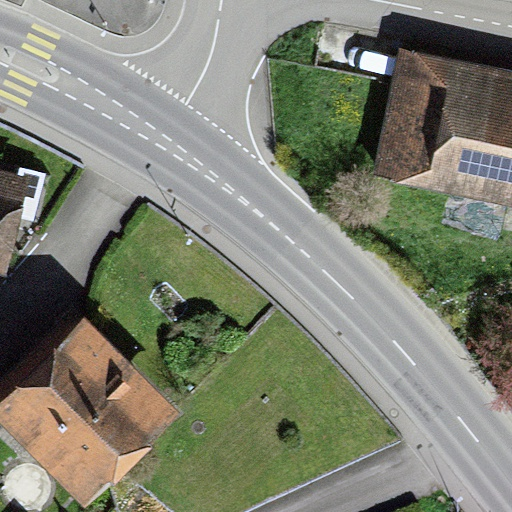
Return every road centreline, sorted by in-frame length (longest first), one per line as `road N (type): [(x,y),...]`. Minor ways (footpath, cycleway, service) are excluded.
road 1 (primary): [(161,138),(283,231),(354,298),(511,486)]
road 2 (residential): [(511,33),(331,0)]
road 3 (primary): [(0,54),(161,138)]
road 4 (residential): [(161,138),(203,81),(220,0)]
